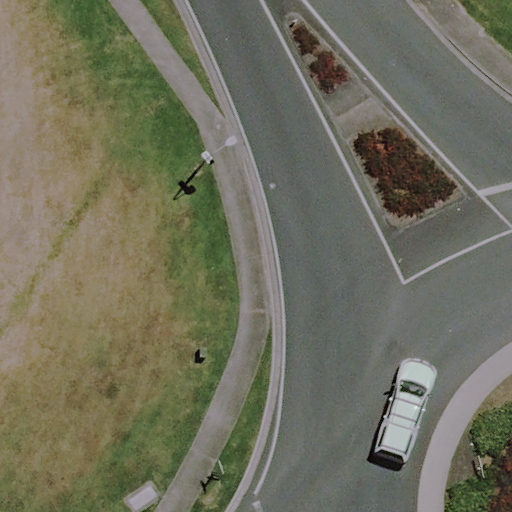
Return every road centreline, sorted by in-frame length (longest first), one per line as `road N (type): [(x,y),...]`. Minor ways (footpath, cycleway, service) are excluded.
road 1 (tertiary): [(415,336),(332,266),(251,0)]
road 2 (tertiary): [(330,0),(511,172)]
road 3 (secondary): [(353,476),(374,402),(415,336)]
